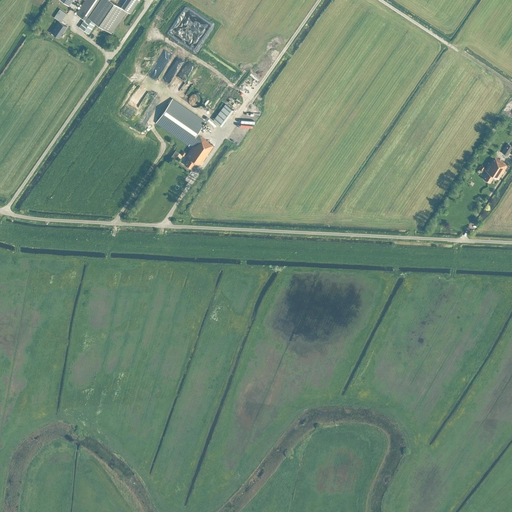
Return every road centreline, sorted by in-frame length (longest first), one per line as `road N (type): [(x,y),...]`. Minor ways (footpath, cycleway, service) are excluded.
road 1 (unclassified): [(511,243),(7,212)]
road 2 (unclassified): [(7,212),(151,1)]
